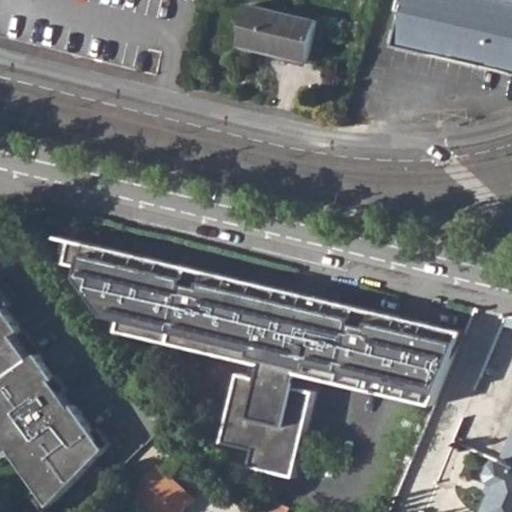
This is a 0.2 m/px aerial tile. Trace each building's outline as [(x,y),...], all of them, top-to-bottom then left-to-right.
[(511,0),(408,0),(399,42),(398,44),(511,71),(511,0)] [(241,45),(309,62),(319,20),(251,3),(241,45)] [(470,330),(80,241),(75,266),(88,269),(85,281),(114,318),(129,322),(126,334),(268,366),(265,378),(245,374),(230,443),(261,450),(257,467),(303,478),(323,392),(301,387),(304,374),(438,405),(470,330)] [(0,440),(9,454),(14,451),(53,506),(109,450),(77,405),(74,407),(55,381),(58,379),(41,355),(34,360),(17,336),(24,331),(0,297),(0,440)] [(475,511),(511,511),(511,465),(490,457),(483,460),(479,471),(481,478),(488,481),(475,511)] [(159,466),(134,493),(155,511),(185,511),(197,500),(159,466)] [(289,511),(293,508),(278,501),(270,511),(289,511)]
